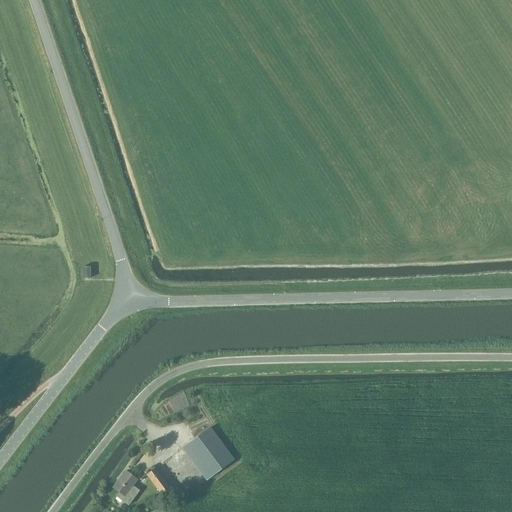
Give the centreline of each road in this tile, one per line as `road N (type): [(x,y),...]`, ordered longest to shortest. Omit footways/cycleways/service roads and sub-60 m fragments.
road 1 (unclassified): [(53,511),(141,397),(182,369),(217,361),(511,356)]
road 2 (unclassified): [(134,302),(511,294)]
road 3 (unclassified): [(134,302),(33,0)]
road 4 (unclassified): [(0,461),(105,325),(134,302)]
